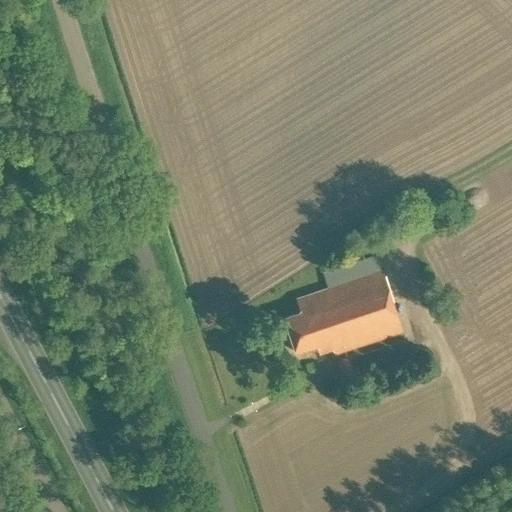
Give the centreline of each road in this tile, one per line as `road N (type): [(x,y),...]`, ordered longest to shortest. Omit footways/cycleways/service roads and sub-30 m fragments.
road 1 (unclassified): [(228,511),(60,0)]
road 2 (trunk): [(111,511),(0,297)]
